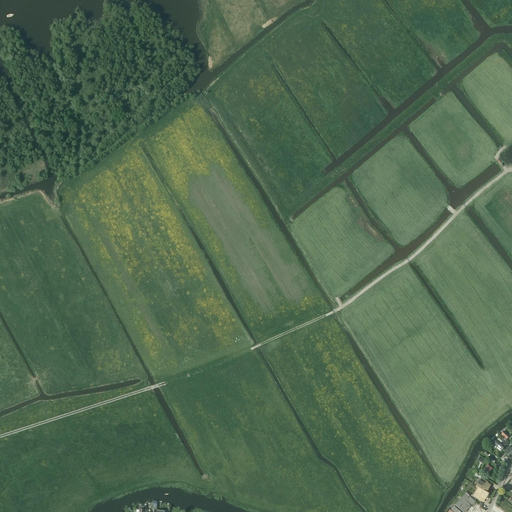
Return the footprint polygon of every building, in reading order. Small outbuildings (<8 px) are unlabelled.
[(507,440),(510,437),(504,431),(501,434),(507,440)] [(502,442),(499,438),(496,441),(494,443),(498,447),(501,451),(505,447),(509,443),(505,439),(502,442)] [(486,493),(489,488),(486,485),(487,483),(480,479),(475,487),(478,488),(486,493)] [(486,493),(478,488),(473,496),(479,500),(481,497),(485,500),(488,494),(486,493)] [(462,511),(464,511),(471,505),(475,502),(466,493),(455,505),(462,511)]
